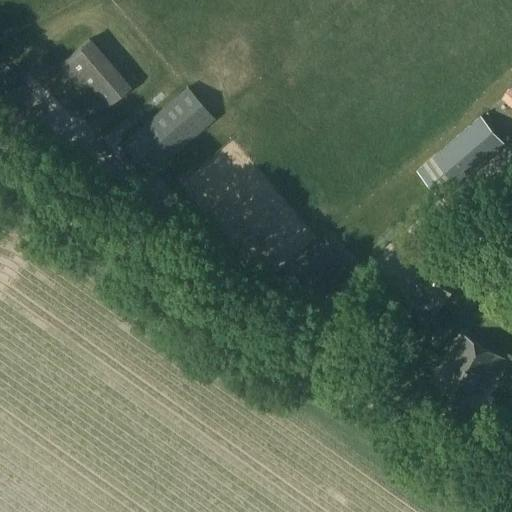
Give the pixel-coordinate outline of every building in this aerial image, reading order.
[(92,38),(59,66),(99,114),(133,86),(92,38)] [(187,86),(124,141),(150,173),(214,118),(187,86)] [(511,86),(503,97),(511,104),(511,86)] [(437,153),(418,169),(442,197),(462,181),(505,144),(480,117),(437,153)] [(453,211),(440,224),(458,241),(471,229),(453,211)] [(326,246),(295,272),(320,299),(350,273),(326,246)] [(416,284),(410,295),(428,306),(419,319),(428,325),(436,313),(437,313),(438,312),(444,301),(444,302),(462,273),(434,256),(416,284)] [(463,333),(435,381),(471,402),(491,369),(498,373),(506,358),(463,333)]
